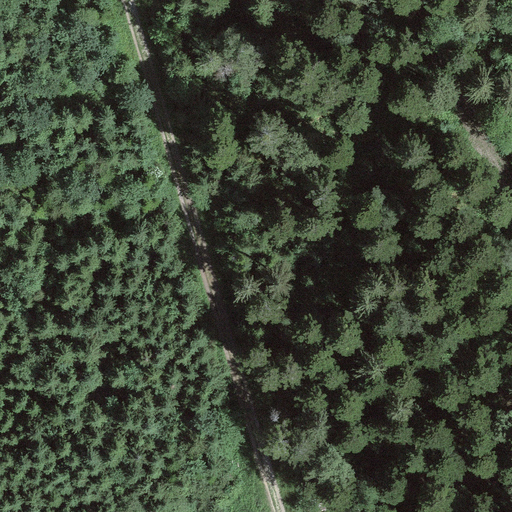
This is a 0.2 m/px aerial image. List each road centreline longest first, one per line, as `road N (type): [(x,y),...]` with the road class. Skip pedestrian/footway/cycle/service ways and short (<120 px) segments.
road 1 (track): [(274,511),(199,228)]
road 2 (track): [(130,0),(199,228)]
